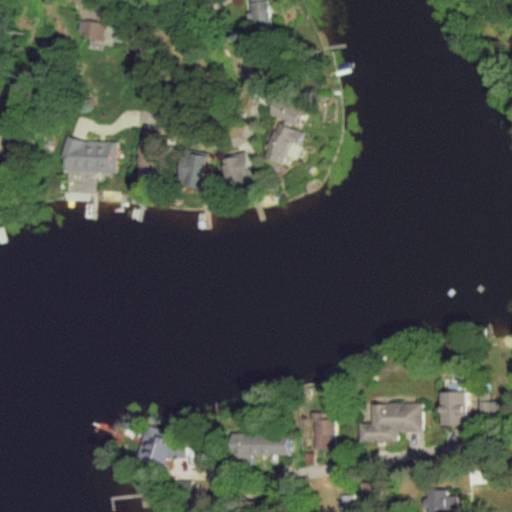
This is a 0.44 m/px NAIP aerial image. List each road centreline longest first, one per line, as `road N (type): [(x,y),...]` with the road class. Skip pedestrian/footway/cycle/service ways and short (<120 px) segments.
road 1 (residential): [(116,0),(165,99),(194,132),(214,139),(246,126),(255,93),(226,22),(185,0)]
road 2 (residential): [(287,475),(511,438)]
